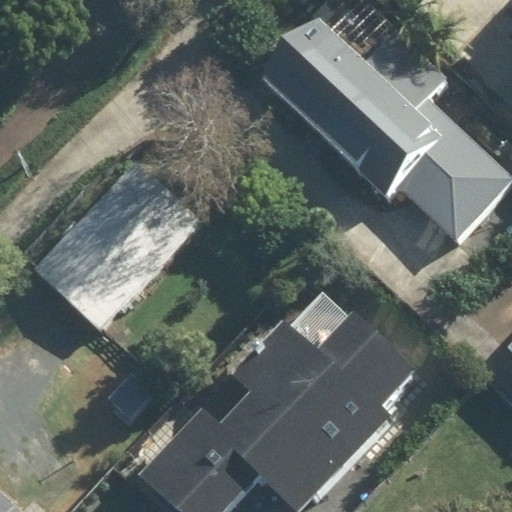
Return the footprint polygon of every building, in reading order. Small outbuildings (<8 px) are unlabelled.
[(155,0),(174,18),(190,0),(155,0)] [(398,77),(406,68),(337,2),(263,79),(399,210),(412,196),(467,249),(511,201),(511,168),(432,93),(424,101),(398,77)] [(216,236),(144,163),(38,266),(110,339),(216,236)] [(262,406),(241,427),(223,409),(206,426),(186,406),(131,462),(183,511),(251,511),(280,483),(310,511),(325,511),(413,421),(400,409),(442,366),(383,309),(368,325),(336,295),(305,327),(298,321),(238,383),(262,406)] [(0,511),(29,511),(0,487),(0,511)]
